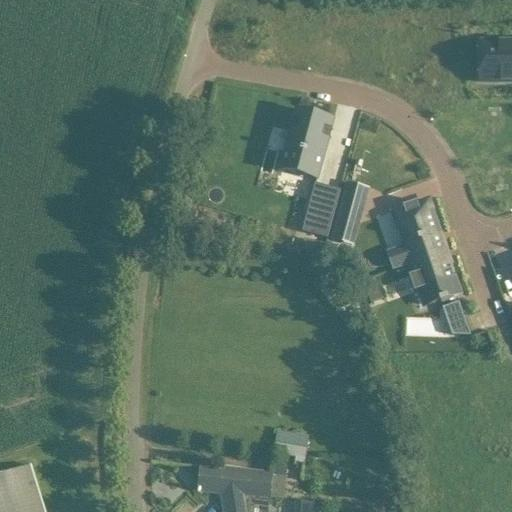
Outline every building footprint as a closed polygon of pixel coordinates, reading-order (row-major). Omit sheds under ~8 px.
[(511,42),(479,43),(479,83),(511,82),(511,42)] [(240,99),(239,134),(252,134),(253,100),(240,99)] [(332,120),(296,110),(280,170),(316,180),(332,120)] [(316,184),(303,232),(328,239),(341,191),(316,184)] [(410,265),(448,252),(441,233),(440,234),(429,202),(418,205),(417,202),(404,207),(405,210),(393,214),(410,265)] [(342,207),(339,218),(358,224),(361,212),(342,207)] [(305,239),(302,251),(321,255),(324,244),(305,239)] [(448,252),(410,265),(414,275),(410,277),(415,293),(419,292),(425,307),(441,301),(442,304),(450,301),(449,299),(461,295),(450,265),(452,264),(448,252)] [(316,282),(350,332),(367,321),(333,271),(316,282)] [(377,281),(366,284),(372,303),(383,300),(377,281)] [(459,303),(443,309),(452,336),(471,336),(459,303)] [(275,448),(293,452),(295,442),(277,439),(275,448)] [(0,511),(42,511),(28,467),(0,475),(0,511)] [(268,511),(273,477),(202,468),(203,493),(223,495),(225,511),(268,511)] [(361,511),(392,511),(395,504),(366,495),(361,511)]
